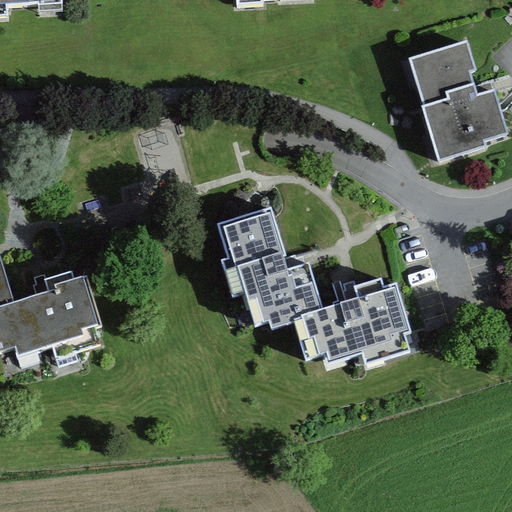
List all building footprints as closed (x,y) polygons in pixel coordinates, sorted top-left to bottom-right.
[(0,0),(0,8),(49,8),(89,0),(0,0)] [(224,0),(225,11),(263,10),(271,0),(224,0)] [(407,67),(433,172),(483,160),(481,152),(507,145),(497,104),(478,108),(465,53),(407,67)] [(309,326),(342,315),(324,259),(304,266),(286,210),(231,228),(242,262),(232,265),(238,284),(252,280),(271,338),(309,326)] [(0,319),(20,313),(2,257),(0,257),(0,319)] [(79,359),(106,351),(83,280),(40,294),(44,305),(20,313),(0,319),(0,361),(32,351),(35,360),(75,347),(79,359)] [(401,362),(428,353),(405,282),(362,296),(366,307),(342,315),(309,326),(322,364),(354,353),(357,362),(397,349),(401,362)]
